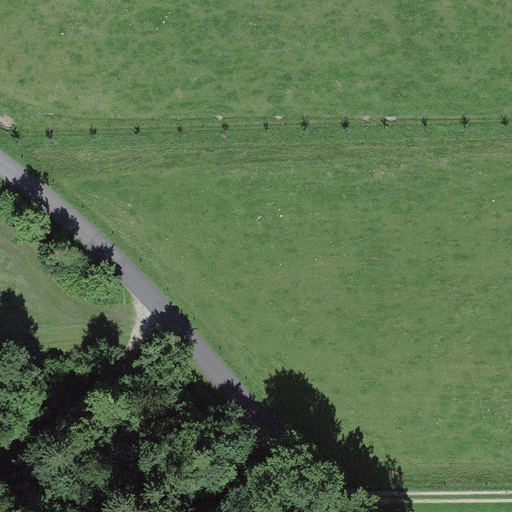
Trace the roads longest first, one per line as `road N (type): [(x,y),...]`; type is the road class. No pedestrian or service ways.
road 1 (unclassified): [(0,163),(149,296),(353,511)]
road 2 (track): [(149,296),(129,348),(76,403),(0,451)]
road 3 (track): [(511,497),(338,499)]
